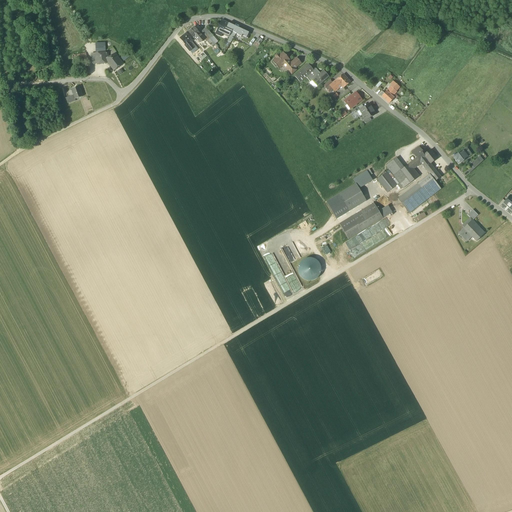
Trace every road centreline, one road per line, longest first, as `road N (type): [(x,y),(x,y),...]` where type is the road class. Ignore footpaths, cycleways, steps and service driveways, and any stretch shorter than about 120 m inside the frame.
road 1 (track): [(0,477),(473,191)]
road 2 (residential): [(511,219),(345,71),(225,17),(184,22),(120,94),(105,78),(67,79)]
road 3 (track): [(120,94),(0,164)]
